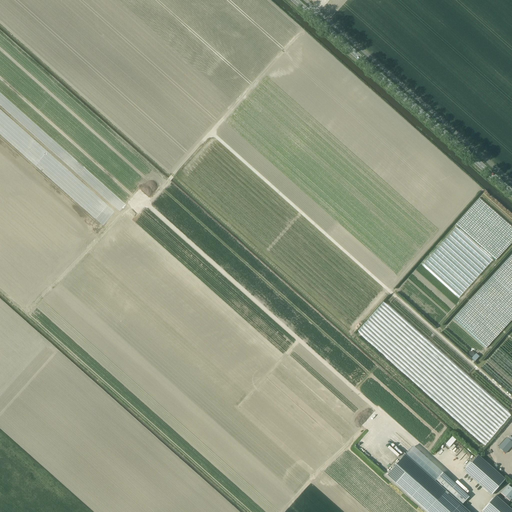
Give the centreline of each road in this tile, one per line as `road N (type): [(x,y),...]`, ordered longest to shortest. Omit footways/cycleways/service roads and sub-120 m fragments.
road 1 (track): [(511,400),(214,135)]
road 2 (track): [(389,421),(147,204)]
road 3 (secondary): [(511,193),(292,0)]
